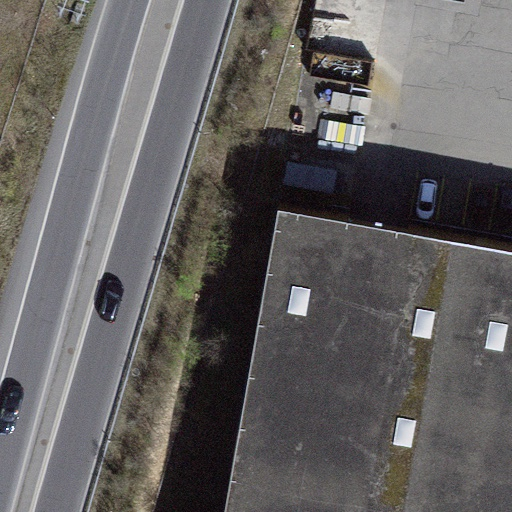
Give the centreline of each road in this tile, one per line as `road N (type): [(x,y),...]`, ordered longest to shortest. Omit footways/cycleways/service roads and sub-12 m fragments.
road 1 (trunk): [(56,511),(209,0)]
road 2 (trunk): [(129,0),(0,467)]
